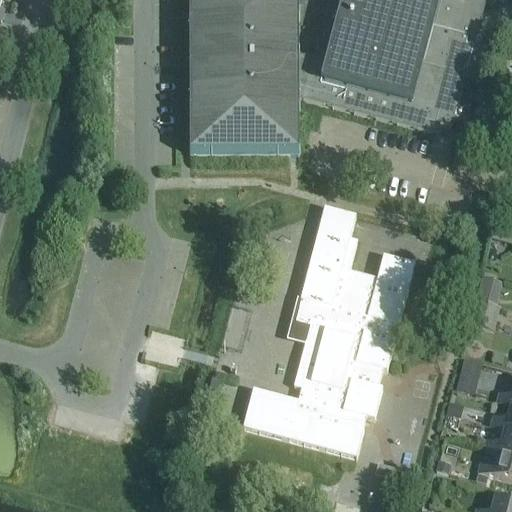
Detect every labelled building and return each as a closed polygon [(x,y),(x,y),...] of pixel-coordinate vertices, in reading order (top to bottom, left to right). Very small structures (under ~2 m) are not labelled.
[(188,0),(189,163),(299,162),(298,105),(432,139),(435,129),(451,133),(464,81),(475,84),(484,52),(473,49),(485,0),(188,0)] [(356,222),(324,214),(294,329),(309,333),(293,393),(301,395),(298,408),(253,396),(243,435),(356,465),(366,424),(374,425),(382,394),(378,393),(383,376),(387,377),(414,271),(383,262),(377,285),(348,278),(356,248),(349,246),(356,222)] [(494,334),(499,312),(475,305),(469,328),(494,334)] [(468,363),(460,394),(478,399),(486,367),(468,363)] [(220,402),(225,386),(214,384),(209,398),(220,402)] [(511,413),(511,412),(511,402),(499,399),(496,409),(511,413)] [(511,437),(511,412),(511,413),(507,426),(493,423),(490,433),(504,436),(505,436),(511,437)] [(511,462),(511,437),(505,436),(504,436),(501,450),(487,446),(484,456),(498,460),(498,459),(511,462)] [(511,488),(511,462),(498,459),(498,460),(495,473),(480,469),(478,479),(511,488)] [(407,490),(410,479),(377,470),(374,481),(407,490)] [(486,489),(488,482),(478,479),(476,486),(486,489)]
